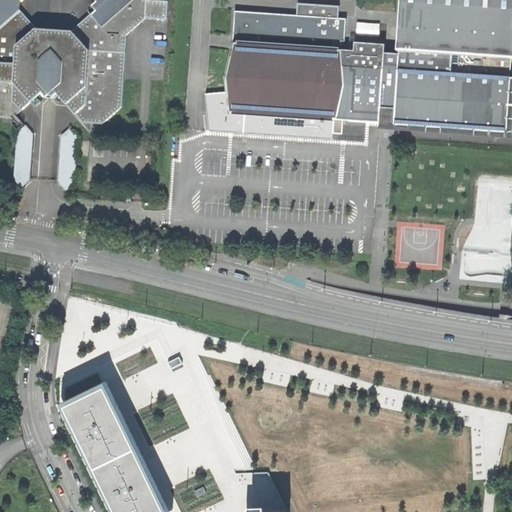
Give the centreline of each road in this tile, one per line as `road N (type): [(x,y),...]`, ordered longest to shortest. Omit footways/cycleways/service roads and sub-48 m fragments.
road 1 (residential): [(511,345),(289,301),(57,242)]
road 2 (unclassified): [(57,242),(36,356),(41,417),(81,511)]
